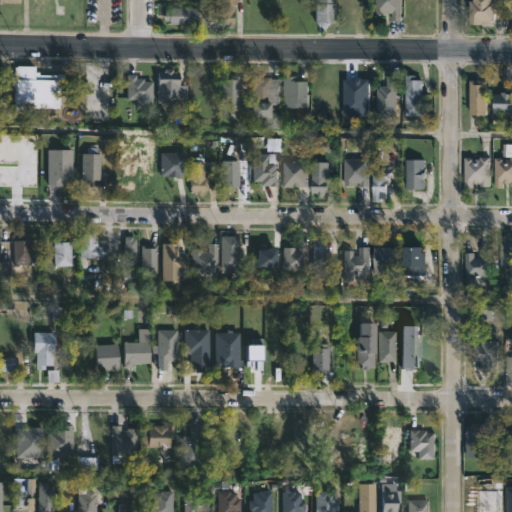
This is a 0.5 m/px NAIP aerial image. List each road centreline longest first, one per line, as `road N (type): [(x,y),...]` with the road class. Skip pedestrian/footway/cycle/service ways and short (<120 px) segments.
road 1 (residential): [(511,49),(0,43)]
road 2 (residential): [(511,217),(0,212)]
road 3 (residential): [(452,511),(450,0)]
road 4 (residential): [(511,397),(0,397)]
